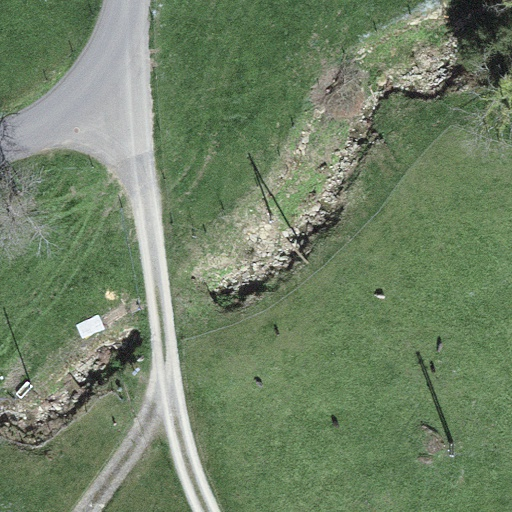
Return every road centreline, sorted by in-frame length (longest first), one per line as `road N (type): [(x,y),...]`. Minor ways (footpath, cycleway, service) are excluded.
road 1 (track): [(88,90),(110,106),(140,161),(167,395),(207,511)]
road 2 (residential): [(129,0),(88,90),(46,127),(0,148)]
road 3 (track): [(167,395),(85,511)]
